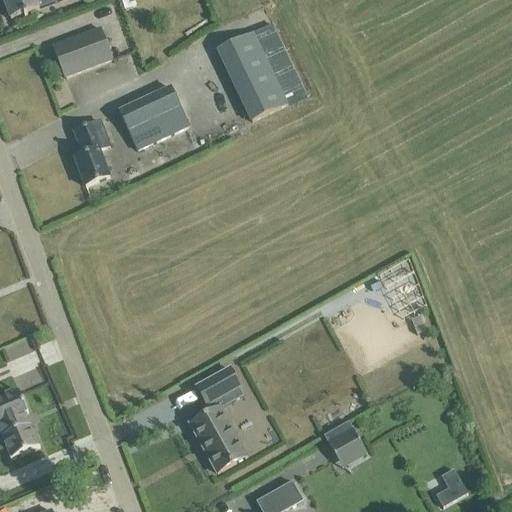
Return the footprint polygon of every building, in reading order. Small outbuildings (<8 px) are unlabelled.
[(3,0),(11,20),(30,14),(39,11),(35,0),(3,0)] [(274,25),(253,34),(216,52),(249,122),(286,105),(307,94),(274,25)] [(51,50),(64,81),(112,62),(100,31),(51,50)] [(138,153),(191,128),(172,87),(119,112),(138,153)] [(100,123),(93,126),(75,133),(84,157),(75,160),(86,188),(105,181),(108,179),(97,153),(110,147),(100,123)] [(231,371),(198,389),(207,407),(209,406),(213,414),(190,426),(218,475),(248,458),(221,410),(244,398),(239,389),(240,389),(231,371)] [(19,392),(0,400),(0,432),(12,461),(40,449),(26,416),(29,415),(19,392)] [(353,431),(329,444),(337,458),(361,445),(353,431)] [(287,511),(304,503),(293,483),(257,503),(261,511),(287,511)]
